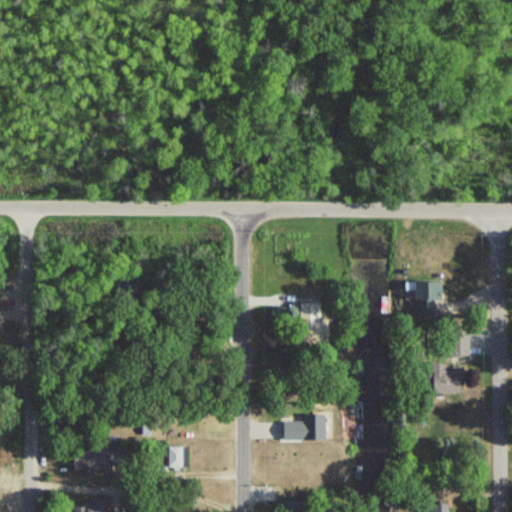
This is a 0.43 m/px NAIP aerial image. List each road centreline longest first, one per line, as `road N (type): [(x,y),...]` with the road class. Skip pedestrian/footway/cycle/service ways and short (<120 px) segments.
road 1 (residential): [(0,204),(511,204)]
road 2 (residential): [(244,511),(245,203)]
road 3 (residential): [(503,511),(502,204)]
road 4 (residential): [(26,511),(26,205)]
